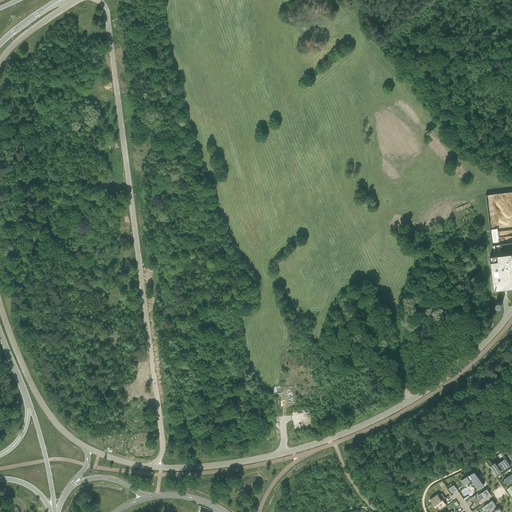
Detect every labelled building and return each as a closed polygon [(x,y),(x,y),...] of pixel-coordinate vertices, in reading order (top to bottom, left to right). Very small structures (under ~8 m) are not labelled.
[(511,243),(511,192),(485,195),(492,246),(511,243)] [(494,290),(501,289),(506,288),(511,287),(511,255),(511,254),(511,253),(501,254),(497,255),(490,256),(494,290)] [(502,310),(502,307),(502,305),(500,304),(498,303),(496,304),(495,305),(494,307),(495,310),(496,311),(498,312),(500,311),(502,310)] [(495,462),(490,465),(495,473),(496,474),(498,473),(502,470),(507,467),(510,465),(505,458),(501,461),(496,464),(495,462)] [(484,485),(484,484),(474,471),(461,480),(463,483),(464,482),(465,484),(474,478),(477,483),(475,484),(478,490),(483,486),(484,486),(484,485)] [(454,484),(448,488),(452,493),(457,489),(454,484)] [(486,490),(477,495),(481,500),(482,499),(484,501),(492,496),(488,491),(487,489),(486,490)] [(437,494),(430,499),(433,504),(434,505),(435,504),(436,504),(440,509),(446,505),(442,499),(445,498),(442,493),(438,496),(437,494)] [(484,506),(483,506),(487,511),(488,511),(495,508),(494,507),(496,506),(492,500),(484,506)]
